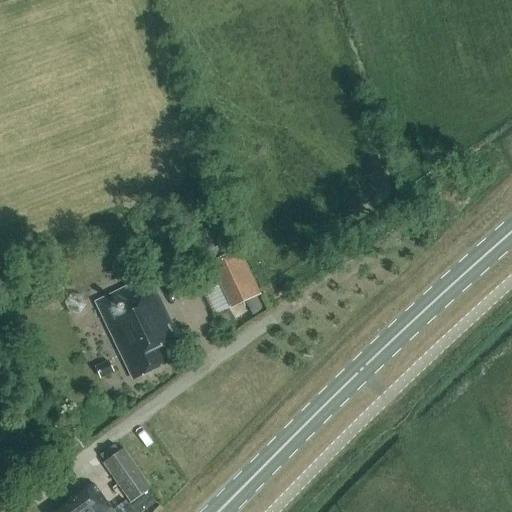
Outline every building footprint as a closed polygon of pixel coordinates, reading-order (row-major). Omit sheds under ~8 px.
[(239,248),(233,251),(219,223),(175,241),(190,272),(208,263),(230,309),(260,294),(239,248)] [(182,269),(172,274),(181,294),(192,289),(182,269)] [(170,325),(148,279),(98,303),(135,380),(170,363),(162,346),(170,342),(164,328),(170,325)] [(57,296),(58,313),(76,312),(75,295),(57,296)] [(38,415),(46,420),(50,415),(41,409),(38,415)] [(124,449),(104,463),(132,503),(130,504),(135,511),(140,511),(155,502),(146,490),(150,487),(124,449)] [(105,511),(111,508),(93,484),(54,511),(105,511)]
